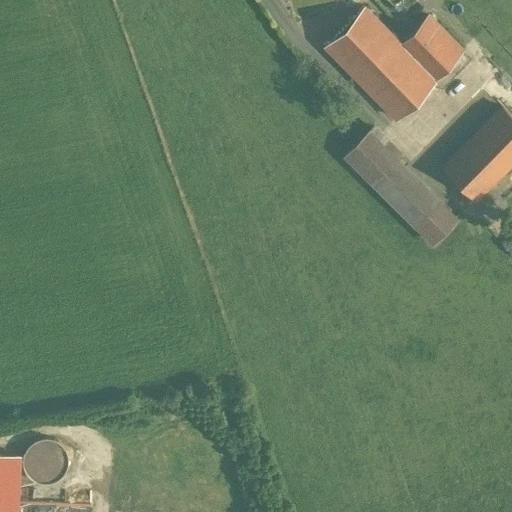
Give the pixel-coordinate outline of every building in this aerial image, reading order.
[(399,40),(362,4),(323,44),(394,116),(461,49),(426,13),(399,40)] [(511,116),(501,105),(442,165),(473,196),(511,156),(511,116)] [(398,151),(372,125),(343,154),(370,180),(393,157),(398,151)] [(436,199),(393,157),(370,180),(412,223),(436,199)] [(50,436),(46,435),(42,435),(39,435),(35,436),(33,437),(30,439),(28,441),(25,444),(23,446),(22,450),(21,453),(20,456),(20,458),(20,462),(21,465),(23,468),(24,470),(25,472),(27,475),(30,477),(33,479),(36,480),(39,481),(43,481),(48,480),(51,479),(54,478),(57,476),(59,474),(61,472),(63,470),(65,466),(65,463),(66,461),(66,457),(65,452),(64,449),(62,445),(60,442),(57,440),(54,438),(50,436)]
